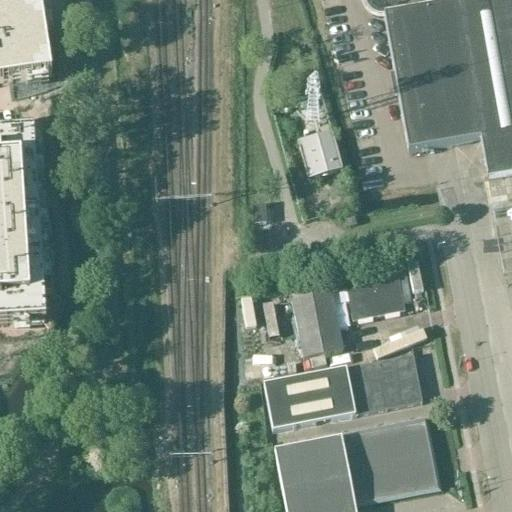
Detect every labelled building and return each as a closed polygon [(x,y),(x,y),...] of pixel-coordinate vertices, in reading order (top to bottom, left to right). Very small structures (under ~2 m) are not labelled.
[(384,21),(384,24),(409,157),(481,144),(488,183),(511,178),(511,0),(364,0),(365,0),(365,7),(367,13),(372,18),(378,21),(384,21)] [(41,11),(0,17),(0,86),(8,86),(51,79),(46,46),(41,11)] [(17,137),(0,138),(0,329),(46,326),(34,136),(17,137)] [(326,137),(299,145),(309,183),(336,176),(326,137)] [(341,195),(329,199),(332,210),(344,207),(341,195)] [(266,227),(265,210),(252,210),(253,227),(266,227)] [(347,294),(347,295),(333,298),(335,309),(349,306),(353,324),(404,314),(398,284),(347,294)] [(343,357),(338,331),(331,298),(292,306),(303,364),(343,357)] [(413,360),(263,390),(272,437),(422,407),(413,360)] [(430,455),(424,427),(274,457),(285,511),(355,511),(355,509),(438,493),(435,482),(430,455)]
